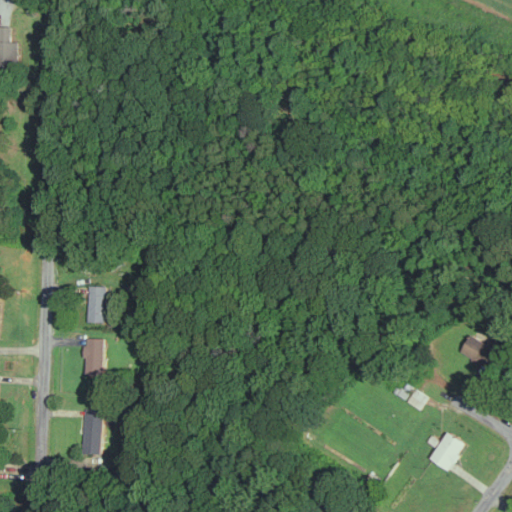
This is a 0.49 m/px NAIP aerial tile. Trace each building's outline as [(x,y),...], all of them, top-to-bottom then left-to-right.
[(22,40),(14,40),(14,26),(2,25),(2,39),(0,39),(0,74),(21,75),(22,40)] [(110,322),(111,285),(93,285),(92,321),(110,322)] [(463,350),(494,371),(506,353),(476,332),(463,350)] [(90,372),(109,372),(108,337),(89,337),(90,372)] [(410,401),(425,408),(432,393),(417,387),(410,401)] [(88,452),(107,451),(106,406),(87,406),(88,452)] [(450,468),(471,442),(455,428),(433,455),(450,468)] [(358,511),(342,499),(331,511),(358,511)]
